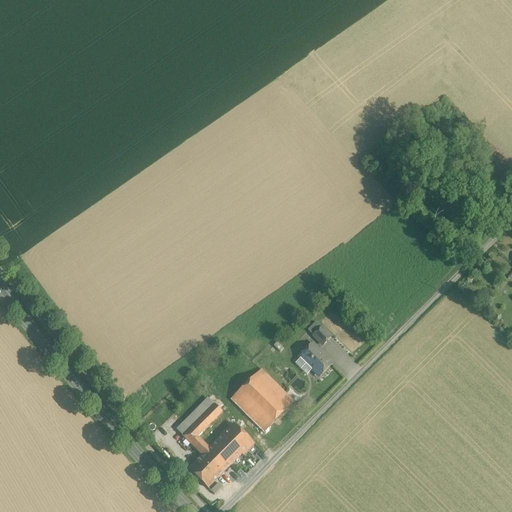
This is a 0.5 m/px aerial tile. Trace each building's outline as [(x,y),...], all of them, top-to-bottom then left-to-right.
[(332,337),(317,322),(309,331),(323,345),(332,337)] [(312,344),(299,356),(301,358),(295,363),(307,375),(312,369),(320,377),(332,364),(312,344)] [(294,402),(261,370),(255,376),(288,408),(294,402)] [(288,408),(255,376),(237,393),(270,426),(288,408)] [(270,426),(237,393),(231,400),(264,433),(270,426)] [(208,398),(176,430),(183,437),(215,405),(208,398)] [(234,424),(209,449),(198,437),(222,413),(215,405),(183,437),(202,456),(206,452),(225,472),(242,454),(243,456),(255,445),(234,424)] [(202,456),(189,469),(208,489),(225,472),(206,452),(202,456)] [(248,454),(240,462),(244,466),(252,458),(248,454)] [(218,483),(210,491),(214,495),(222,487),(218,483)]
